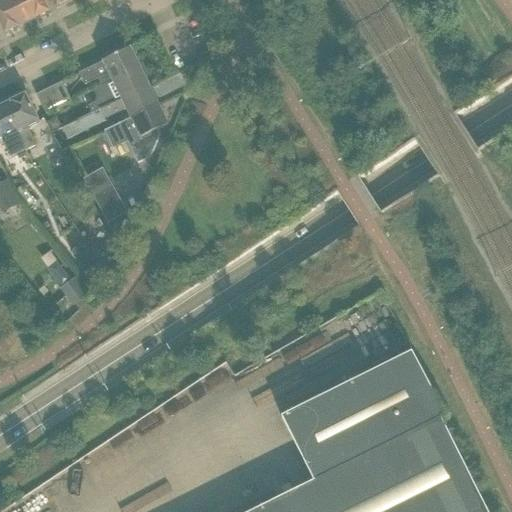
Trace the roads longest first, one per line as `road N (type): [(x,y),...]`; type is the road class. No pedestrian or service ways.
road 1 (secondary): [(0,437),(511,103)]
road 2 (residential): [(0,74),(154,0)]
road 3 (unknown): [(133,511),(272,440)]
